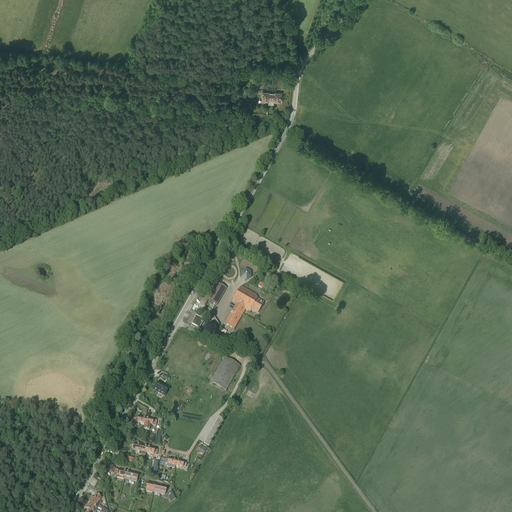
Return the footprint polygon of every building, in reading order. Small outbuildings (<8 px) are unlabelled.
[(273,95),(268,94),(268,93),(262,93),(261,102),(268,102),(268,101),(273,101),(273,102),(280,103),(280,94),(273,93),(273,95)] [(227,262),(230,257),(225,254),(222,259),(227,262)] [(217,305),(227,288),(218,283),(208,300),(217,305)] [(257,314),(263,303),(257,299),(256,296),(241,287),(232,302),(236,305),(224,324),(234,330),(245,310),(249,312),(250,312),(251,311),(257,314)] [(214,328),(218,325),(210,313),(206,317),(214,328)] [(199,329),(204,320),(196,316),(191,324),(197,327),(197,328),(198,328),(199,329)] [(226,390),(240,366),(225,357),(211,382),(226,390)] [(154,388),(153,391),(165,397),(169,389),(157,383),(154,388)] [(208,446),(223,420),(219,417),(204,443),(208,446)] [(156,426),(157,421),(153,420),(146,419),(144,424),(145,424),(144,429),(149,430),(150,425),(152,425),(156,426)] [(147,447),(134,445),(134,446),(133,446),(132,446),(131,448),(132,449),(133,449),(133,450),(139,452),(139,454),(145,456),(146,453),(147,447)] [(203,455),(206,450),(199,446),(197,451),(203,455)] [(165,463),(167,464),(167,467),(175,469),(175,466),(176,461),(168,459),(165,459),(165,463)] [(110,472),(114,475),(113,478),(124,480),(126,472),(118,470),(113,469),(112,469),(113,468),(110,466),(106,471),(109,473),(110,472)] [(135,483),(136,474),(126,472),(124,480),(135,483)] [(153,493),(155,485),(147,484),(144,484),(143,487),(141,486),(140,490),(146,491),(153,493)] [(165,493),(166,488),(155,485),(153,493),(164,495),(165,493)] [(91,498),(88,503),(95,507),(99,502),(91,498)] [(88,503),(85,509),(87,510),(86,511),(95,511),(97,511),(98,511),(101,511),(102,511),(98,508),(95,507),(88,503)]
